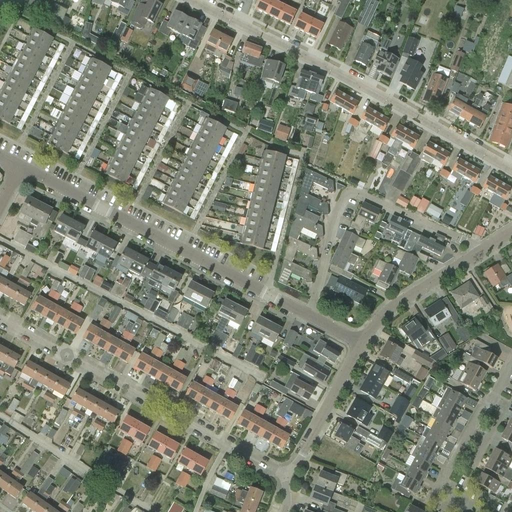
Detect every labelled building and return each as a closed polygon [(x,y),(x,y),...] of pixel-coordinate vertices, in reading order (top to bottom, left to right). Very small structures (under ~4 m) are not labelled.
[(49,20),(56,5),(45,0),(43,0),(37,14),(49,20)] [(113,0),(112,4),(119,7),(117,12),(128,17),(134,5),(128,2),(129,0),(113,0)] [(139,30),(142,29),(143,27),(144,28),(147,21),(153,24),(161,6),(149,0),(144,11),(138,8),(131,22),(130,23),(131,26),(139,30)] [(267,15),(273,1),(271,0),(260,0),(255,10),(267,15)] [(348,5),(350,0),(338,0),(337,3),(340,4),(334,16),(341,20),(348,4),(348,5)] [(379,3),(371,0),(364,0),(356,23),(367,29),(379,3)] [(284,6),(273,1),(267,15),(278,20),(284,6)] [(56,5),(49,20),(54,22),(62,26),(64,22),(60,20),(64,10),(61,8),(56,5)] [(296,12),(284,6),(278,20),(289,26),(296,12)] [(453,15),(462,17),(464,8),(456,6),(453,15)] [(171,30),(180,35),(188,19),(176,12),(170,24),(164,21),(158,32),(168,37),(171,30)] [(305,34),(312,20),(300,14),(293,28),(305,34)] [(202,26),(188,19),(180,35),(177,41),(196,51),(202,40),(196,37),(202,26)] [(323,25),(312,20),(305,34),(316,39),(323,25)] [(117,44),(126,26),(121,23),(117,30),(115,30),(110,41),(117,44)] [(351,31),(338,24),(328,45),(340,51),(344,41),(346,42),(351,31)] [(33,29),(29,37),(51,48),(55,40),(33,29)] [(204,49),(213,54),(212,56),(214,57),(214,56),(218,48),(223,36),(213,31),(204,49)] [(366,67),(374,51),(375,52),(379,44),(378,44),(381,38),(367,32),(365,38),(362,37),(358,45),(360,46),(353,61),(366,67)] [(95,45),(98,40),(85,33),(82,38),(95,45)] [(120,41),(126,43),(129,37),(123,34),(120,41)] [(233,41),(223,36),(218,48),(214,56),(214,57),(219,59),(222,53),(226,55),(233,41)] [(29,37),(25,45),(47,56),(51,48),(29,37)] [(412,57),(418,41),(408,38),(402,53),(412,57)] [(397,59),(385,54),(390,42),(384,39),(373,64),(379,66),(376,72),(389,77),(397,59)] [(472,54),(475,45),(466,41),(462,51),(472,54)] [(56,52),(60,55),(64,47),(60,44),(56,52)] [(245,44),(239,61),(255,67),(261,50),(245,44)] [(25,45),(21,52),(43,64),(47,56),(25,45)] [(21,52),(17,60),(39,71),(43,64),(21,52)] [(56,62),(60,55),(56,52),(52,60),(56,62)] [(457,73),(464,54),(457,52),(450,71),(457,73)] [(219,67),(222,76),(223,74),(226,76),(229,72),(225,70),(229,62),(230,62),(231,58),(226,55),(219,67)] [(496,83),(498,84),(504,86),(506,81),(508,76),(511,71),(511,67),(511,59),(507,57),(496,83)] [(17,60),(13,68),(35,79),(39,71),(17,60)] [(48,67),(52,70),(56,62),(52,60),(48,67)] [(87,67),(107,78),(111,70),(91,60),(87,67)] [(422,67),(408,60),(399,77),(402,78),(399,83),(414,91),(422,74),(419,72),(422,67)] [(267,61),(264,61),(259,81),(273,85),(273,83),(278,85),(284,67),(267,61)] [(48,77),(52,70),(48,67),(44,75),(48,77)] [(103,86),(107,78),(87,67),(83,75),(103,86)] [(13,68),(9,76),(31,87),(35,79),(13,68)] [(306,92),(312,74),(302,70),(298,80),(299,80),(296,88),(292,87),(289,96),(298,99),(301,90),(306,92)] [(192,93),(198,79),(186,73),(179,86),(192,93)] [(448,80),(432,73),(421,101),(437,107),(448,80)] [(117,74),(113,82),(118,84),(122,77),(117,74)] [(312,74),(306,92),(312,94),(312,96),(311,96),(310,100),(320,104),(323,97),(317,95),(320,87),(323,78),(312,74)] [(48,77),(44,75),(40,83),(44,85),(48,77)] [(99,93),(103,86),(83,75),(79,83),(99,93)] [(9,76),(5,83),(27,95),(31,87),(9,76)] [(114,92),(118,84),(113,82),(109,90),(114,92)] [(5,83),(1,91),(23,102),(27,95),(5,83)] [(40,93),(44,85),(40,83),(36,90),(40,93)] [(95,101),(99,93),(79,83),(75,91),(95,101)] [(458,118),(464,106),(475,86),(470,83),(465,92),(466,94),(464,96),(462,95),(461,98),(457,95),(448,112),(458,118)] [(148,89),(144,97),(165,108),(169,100),(148,89)] [(40,93),(36,90),(32,98),(36,100),(40,93)] [(114,92),(109,90),(105,97),(110,100),(114,92)] [(1,91),(0,92),(0,100),(18,110),(23,102),(1,91)] [(91,109),(95,101),(75,91),(71,98),(91,109)] [(330,103),(342,109),(348,98),(336,91),(330,103)] [(106,107),(110,100),(105,97),(101,105),(106,107)] [(161,116),(165,108),(144,97),(140,105),(161,116)] [(32,108),(36,100),(32,98),(28,105),(32,108)] [(88,116),(91,109),(71,98),(67,106),(88,116)] [(359,104),(348,98),(342,109),(353,115),(359,104)] [(470,109),(464,106),(458,118),(468,123),(475,112),(480,102),(476,99),(473,105),(472,104),(470,109)] [(0,100),(0,110),(14,118),(18,110),(0,100)] [(237,104),(224,100),(221,111),(225,112),(225,114),(233,117),(234,115),(237,104)] [(309,103),(307,113),(314,114),(316,104),(309,103)] [(511,106),(501,103),(498,113),(511,117),(511,106)] [(175,104),(171,112),(176,114),(180,106),(175,104)] [(475,112),(468,123),(479,129),(485,117),(487,113),(490,107),(485,104),(482,110),(480,114),(475,112)] [(32,108),(28,105),(24,113),(29,115),(32,108)] [(97,113),(102,115),(106,107),(101,105),(97,113)] [(157,123),(161,116),(140,105),(136,112),(157,123)] [(84,124),(88,116),(67,106),(63,114),(84,124)] [(372,126),(378,115),(367,109),(361,120),(372,126)] [(14,118),(0,110),(0,120),(10,126),(14,118)] [(153,131),(157,123),(136,112),(132,120),(153,131)] [(172,122),(176,114),(171,112),(167,119),(172,122)] [(25,123),(29,115),(24,113),(20,121),(25,123)] [(98,122),(102,115),(97,113),(94,120),(98,122)] [(511,128),(511,117),(498,113),(494,122),(511,128)] [(80,132),(84,124),(63,114),(59,121),(80,132)] [(208,115),(207,116),(206,119),(218,125),(220,122),(208,115)] [(390,121),(378,115),(372,126),(383,132),(390,121)] [(317,119),(306,116),(304,123),(305,123),(302,131),(311,133),(313,125),(315,126),(317,119)] [(358,123),(350,118),(347,124),(356,129),(358,123)] [(167,119),(163,127),(168,129),(172,122),(167,119)] [(202,127),(222,138),(227,130),(218,125),(206,119),(202,127)] [(90,128),(94,130),(98,122),(94,120),(90,128)] [(149,139),(153,131),(132,120),(128,128),(149,139)] [(274,124),(260,120),(257,129),(271,133),(274,124)] [(25,123),(20,121),(16,128),(20,131),(25,123)] [(76,139),(80,132),(59,121),(55,129),(76,139)] [(511,139),(511,138),(511,128),(494,122),(491,132),(511,139)] [(290,130),(279,126),(275,138),(286,142),(290,130)] [(402,143),(403,143),(409,132),(398,126),(390,139),(394,141),(387,153),(381,164),(388,167),(393,157),(394,157),(395,156),(399,150),(398,150),(402,143)] [(164,137),(168,129),(163,127),(159,135),(164,137)] [(202,127),(198,135),(219,145),(222,138),(202,127)] [(90,138),(94,130),(90,128),(86,135),(90,138)] [(145,146),(149,139),(128,128),(124,135),(145,146)] [(72,147),(76,139),(55,129),(51,137),(72,147)] [(420,138),(409,132),(403,143),(414,149),(420,138)] [(508,149),(511,139),(491,132),(487,141),(508,149)] [(229,142),(233,144),(237,136),(233,134),(229,142)] [(82,143),(86,145),(90,138),(86,135),(82,143)] [(141,154),(145,146),(124,135),(120,143),(141,154)] [(155,142),(160,145),(164,137),(159,135),(155,142)] [(219,145),(198,135),(194,142),(215,153),(219,145)] [(389,140),(381,135),(377,141),(386,146),(389,140)] [(68,155),(72,147),(51,137),(47,145),(68,155)] [(156,152),(160,145),(155,142),(151,150),(156,152)] [(194,142),(190,150),(211,161),(215,153),(194,142)] [(229,152),(233,144),(229,142),(225,149),(229,152)] [(381,144),(376,142),(368,158),(375,161),(381,144)] [(78,151),(82,153),(86,145),(82,143),(78,151)] [(137,162),(141,154),(120,143),(116,151),(137,162)] [(242,155),(247,146),(242,143),(238,153),(242,155)] [(433,160),(439,149),(428,143),(422,154),(421,154),(419,157),(415,155),(405,174),(411,177),(420,160),(430,165),(433,160)] [(103,161),(106,154),(95,149),(92,156),(103,161)] [(221,157),(225,159),(229,152),(225,149),(221,157)] [(451,155),(439,149),(433,160),(444,167),(451,155)] [(147,158),(152,160),(156,152),(151,150),(147,158)] [(211,161),(190,150),(186,158),(207,169),(211,161)] [(82,153),(78,151),(74,158),(78,161),(82,153)] [(133,169),(137,162),(116,151),(112,158),(133,169)] [(261,161),(283,166),(285,157),(263,152),(261,161)] [(407,157),(399,170),(405,174),(415,155),(411,153),(408,158),(407,157)] [(221,167),(225,159),(221,157),(217,165),(221,167)] [(129,177),(133,169),(112,158),(108,166),(129,177)] [(148,168),(152,160),(147,158),(144,165),(148,168)] [(186,158),(182,165),(203,176),(207,169),(186,158)] [(452,171),(464,177),(470,166),(459,160),(452,171)] [(259,169),(281,174),(283,166),(261,161),(259,169)] [(144,165),(140,173),(144,175),(148,168),(144,165)] [(203,176),(182,165),(178,173),(199,184),(203,176)] [(217,175),(221,167),(217,165),(213,172),(217,175)] [(125,185),(129,177),(108,166),(104,174),(125,185)] [(481,172),(470,166),(464,177),(475,184),(481,172)] [(257,177),(279,183),(281,174),(259,169),(257,177)] [(299,192),(308,196),(313,184),(327,190),(327,193),(333,193),(333,182),(305,169),(299,192)] [(450,175),(441,170),(438,175),(447,180),(450,175)] [(213,182),(217,175),(213,172),(209,180),(213,182)] [(140,173),(136,180),(140,183),(144,175),(140,173)] [(178,173),(174,181),(195,192),(199,184),(178,173)] [(255,186),(277,191),(279,183),(257,177),(255,186)] [(483,188),(494,194),(500,183),(489,177),(483,188)] [(136,191),(140,183),(136,180),(132,188),(136,191)] [(209,180),(205,188),(210,190),(213,182),(209,180)] [(195,192),(174,181),(170,188),(191,199),(195,192)] [(500,183),(494,194),(505,201),(511,190),(500,183)] [(252,194),(275,200),(277,191),(255,186),(252,194)] [(170,188),(166,196),(187,207),(191,199),(170,188)] [(206,197),(210,190),(205,188),(201,195),(206,197)] [(327,205),(308,196),(299,192),(294,214),(302,218),(308,206),(322,213),(322,216),(328,216),(327,205)] [(473,195),(467,192),(459,204),(466,208),(473,195)] [(250,202),(273,208),(275,200),(252,194),(250,202)] [(415,194),(409,205),(425,214),(431,203),(415,194)] [(201,195),(197,203),(202,205),(206,197),(201,195)] [(187,207),(166,196),(162,204),(183,215),(187,207)] [(396,204),(406,209),(409,203),(399,198),(396,204)] [(25,215),(33,219),(40,205),(29,199),(19,219),(22,220),(25,215)] [(225,212),(227,204),(216,201),(214,209),(225,212)] [(248,211),(271,216),(273,208),(250,202),(248,211)] [(198,213),(202,205),(197,203),(193,210),(198,213)] [(351,222),(349,228),(359,233),(358,236),(365,221),(374,225),(379,212),(362,204),(353,223),(351,222)] [(439,219),(444,210),(432,204),(428,213),(439,219)] [(52,211),(40,205),(33,219),(30,225),(37,228),(40,223),(45,225),(47,221),(52,223),(57,214),(52,212),(52,211)] [(198,213),(193,210),(189,218),(194,221),(198,213)] [(246,219),(269,225),(271,216),(248,211),(246,219)] [(296,241),(297,241),(302,229),(316,235),(316,239),(322,238),(322,227),(302,218),(294,214),(288,237),(296,241)] [(0,232),(0,233),(8,237),(15,219),(7,216),(0,232)] [(54,232),(65,238),(73,222),(62,216),(54,232)] [(401,240),(406,243),(411,233),(406,230),(408,226),(400,222),(401,220),(392,216),(389,223),(386,221),(383,227),(386,228),(385,230),(394,234),(390,241),(399,245),(401,240)] [(244,228),(267,233),(269,225),(246,219),(244,228)] [(73,222),(65,238),(77,244),(85,228),(73,222)] [(479,225),(475,234),(482,237),(486,228),(479,225)] [(242,236),(265,242),(267,233),(244,228),(242,236)] [(345,232),(337,248),(351,255),(354,247),(361,250),(365,242),(357,238),(358,236),(359,233),(349,228),(346,232),(345,232)] [(12,241),(19,245),(25,233),(18,230),(12,241)] [(428,232),(425,237),(422,235),(421,237),(411,233),(406,243),(403,250),(410,254),(414,244),(440,256),(445,247),(439,244),(442,238),(428,232)] [(31,236),(25,233),(19,245),(25,248),(24,250),(35,256),(38,250),(27,245),(31,236)] [(86,249),(97,254),(105,239),(94,233),(86,249)] [(265,242),(242,236),(240,245),(262,250),(265,242)] [(296,241),(288,237),(283,259),(291,263),(296,251),(311,258),(311,261),(317,261),(316,250),(297,241),(296,241)] [(105,239),(97,254),(109,260),(117,245),(105,239)] [(351,255),(337,248),(329,265),(343,272),(341,276),(350,281),(353,276),(343,271),(347,264),(354,267),(358,258),(351,255)] [(46,260),(52,263),(57,252),(51,249),(46,260)] [(118,265),(129,271),(137,255),(126,249),(118,265)] [(400,262),(397,269),(396,270),(397,270),(399,271),(409,276),(416,259),(425,263),(428,258),(417,253),(414,258),(397,250),(393,259),(400,262)] [(57,252),(52,263),(57,266),(63,255),(57,252)] [(146,278),(153,266),(148,263),(149,261),(137,255),(129,271),(141,277),(141,276),(146,278)] [(0,276),(0,292),(3,295),(10,283),(4,280),(9,270),(14,262),(15,260),(10,258),(5,267),(0,276)] [(291,263),(283,259),(277,283),(285,287),(291,274),(305,281),(306,284),(312,283),(311,272),(291,263)] [(396,270),(397,269),(378,261),(374,269),(381,273),(375,286),(387,292),(389,287),(391,287),(399,271),(397,270),(396,270)] [(15,286),(10,283),(3,295),(14,301),(26,279),(31,271),(33,267),(27,264),(21,276),(20,276),(15,286)] [(72,265),(69,272),(77,276),(80,269),(72,265)] [(78,277),(84,280),(90,269),(83,266),(78,277)] [(157,268),(153,266),(146,278),(150,280),(147,285),(152,288),(155,282),(162,286),(170,272),(158,266),(157,268)] [(498,266),(491,270),(489,269),(485,271),(486,274),(485,274),(493,288),(500,284),(503,289),(510,285),(511,288),(511,275),(506,279),(498,266)] [(94,272),(90,269),(84,280),(89,282),(94,272)] [(170,272),(162,286),(172,291),(167,302),(172,305),(178,293),(174,291),(181,278),(170,272)] [(326,285),(334,289),(338,280),(330,276),(326,285)] [(366,291),(339,277),(332,291),(359,305),(366,291)] [(26,279),(14,301),(25,307),(31,295),(25,292),(30,282),(26,279)] [(51,291),(48,297),(52,299),(59,286),(60,284),(54,281),(49,290),(51,291)] [(110,293),(116,296),(121,285),(115,282),(110,293)] [(195,303),(203,289),(192,283),(184,298),(195,303)] [(479,298),(470,284),(453,295),(462,309),(479,298)] [(126,288),(121,285),(116,296),(121,299),(126,288)] [(59,286),(52,299),(57,302),(60,296),(64,289),(59,286)] [(203,289),(195,303),(206,309),(214,294),(203,289)] [(488,305),(483,297),(479,300),(483,307),(488,305)] [(43,317),(50,304),(39,298),(32,310),(43,317)] [(142,309),(149,312),(154,301),(148,298),(142,309)] [(77,305),(74,311),(79,314),(82,308),(81,308),(84,302),(81,300),(78,306),(77,305)] [(159,304),(154,301),(149,312),(153,314),(159,304)] [(229,321),(236,306),(225,301),(218,315),(222,317),(215,331),(209,343),(216,347),(222,334),(228,320),(229,321)] [(447,311),(441,302),(425,312),(435,328),(451,317),(454,321),(459,317),(453,307),(447,311)] [(61,310),(50,304),(43,317),(54,323),(61,310)] [(91,316),(89,319),(95,322),(103,309),(97,305),(96,306),(91,316)] [(113,324),(121,309),(115,306),(107,321),(113,324)] [(236,306),(229,321),(240,327),(247,312),(236,306)] [(72,316),(61,310),(54,323),(65,329),(72,316)] [(166,317),(157,312),(154,317),(164,322),(166,317)] [(175,326),(182,329),(188,316),(182,313),(175,326)] [(83,322),(72,316),(65,329),(76,335),(83,322)] [(188,316),(182,329),(186,331),(193,319),(188,316)] [(252,333),(262,338),(270,324),(260,318),(252,333)] [(134,325),(129,334),(126,340),(125,340),(123,345),(127,347),(133,337),(134,337),(141,323),(137,320),(134,325)] [(423,331),(415,320),(401,329),(412,344),(416,340),(421,348),(429,342),(431,344),(436,340),(428,328),(423,331)] [(270,324),(262,338),(274,344),(281,330),(270,324)] [(94,345),(101,332),(90,326),(83,339),(94,345)] [(105,351),(116,357),(123,345),(125,340),(126,340),(129,334),(124,331),(121,337),(120,337),(118,342),(112,339),(105,351)] [(296,335),(289,331),(283,344),(290,348),(296,335)] [(94,345),(105,351),(112,339),(101,332),(94,345)] [(227,337),(222,334),(216,347),(221,349),(227,337)] [(438,340),(447,355),(457,349),(447,334),(438,340)] [(316,361),(323,365),(326,360),(333,364),(340,354),(319,341),(312,351),(320,356),(316,361)] [(475,360),(476,361),(492,370),(498,360),(484,353),(487,348),(476,341),(473,346),(480,350),(475,360)] [(249,364),(256,351),(255,351),(260,343),(257,342),(255,347),(251,345),(243,361),(249,364)] [(403,351),(388,343),(381,357),(395,364),(403,351)] [(127,347),(123,345),(116,357),(127,364),(134,351),(127,347)] [(242,348),(237,345),(232,356),(236,359),(242,348)] [(0,361),(3,363),(9,352),(0,346),(0,361)] [(155,357),(158,351),(154,348),(150,354),(155,357)] [(430,359),(437,363),(447,356),(443,350),(430,359)] [(265,356),(256,351),(249,364),(258,369),(265,356)] [(433,361),(415,351),(410,359),(429,369),(433,361)] [(0,368),(0,375),(2,377),(5,371),(7,370),(9,366),(14,369),(20,358),(9,352),(3,363),(0,368)] [(330,370),(323,365),(316,361),(303,354),(296,366),(323,383),(330,370)] [(469,364),(463,374),(480,383),(486,373),(473,366),(476,361),(475,360),(464,354),(461,360),(469,364)] [(134,367),(146,374),(153,361),(141,355),(134,367)] [(294,364),(279,357),(275,364),(290,372),(294,364)] [(175,360),(172,366),(177,369),(180,363),(177,361),(176,361),(175,360)] [(218,362),(214,360),(208,369),(213,372),(218,362)] [(164,367),(153,361),(146,374),(157,380),(164,367)] [(21,373),(32,379),(38,368),(27,362),(21,373)] [(368,378),(382,386),(390,373),(375,365),(368,378)] [(175,373),(164,367),(157,380),(168,386),(175,373)] [(422,383),(428,372),(420,367),(414,378),(422,383)] [(42,385),(49,374),(38,368),(32,379),(42,385)] [(411,379),(403,374),(393,369),(390,374),(408,385),(410,381),(412,382),(413,380),(411,379)] [(186,380),(175,373),(168,386),(179,392),(186,380)] [(42,385),(53,391),(59,379),(49,374),(42,385)] [(475,392),(480,383),(463,374),(458,383),(451,379),(448,384),(460,391),(463,385),(475,392)] [(205,376),(202,382),(207,385),(210,379),(205,376)] [(429,392),(435,381),(429,377),(423,389),(429,392)] [(375,399),(382,386),(368,378),(360,391),(375,399)] [(59,379),(53,391),(64,397),(70,385),(59,379)] [(221,399),(215,396),(208,409),(219,415),(226,402),(228,397),(228,398),(237,382),(232,379),(224,395),(221,399)] [(24,381),(21,387),(26,390),(29,384),(24,381)] [(288,390),(272,381),(269,387),(285,396),(288,390)] [(314,391),(297,381),(291,392),(308,401),(314,391)] [(241,384),(237,382),(228,398),(233,400),(236,394),(241,384)] [(29,384),(26,390),(31,393),(34,387),(29,384)] [(193,384),(186,396),(197,402),(204,390),(193,384)] [(410,386),(404,395),(411,399),(416,390),(410,386)] [(448,388),(441,400),(461,410),(466,400),(452,392),(453,391),(448,388)] [(427,392),(422,389),(417,397),(422,400),(427,392)] [(76,418),(79,412),(82,407),(88,396),(77,390),(71,401),(77,404),(67,420),(73,422),(75,418),(76,418)] [(204,390),(197,402),(208,409),(215,396),(204,390)] [(45,393),(42,399),(47,402),(50,396),(45,393)] [(253,404),(257,397),(251,393),(247,400),(253,404)] [(50,396),(47,402),(52,404),(55,398),(50,396)] [(99,402),(88,396),(82,407),(92,413),(99,402)] [(398,396),(391,408),(388,413),(401,420),(410,403),(398,396)] [(287,398),(278,415),(285,418),(294,402),(287,398)] [(422,402),(416,398),(411,406),(417,410),(422,402)] [(13,414),(19,403),(13,399),(7,410),(13,414)] [(373,418),(368,415),(371,409),(356,400),(347,415),(368,427),(373,418)] [(456,419),(461,410),(441,400),(436,409),(456,419)] [(103,419),(109,407),(99,402),(92,413),(103,419)] [(237,408),(226,402),(219,415),(230,421),(237,408)] [(237,425),(248,431),(256,418),(258,414),(261,408),(257,405),(251,416),(244,412),(237,425)] [(120,413),(109,407),(103,419),(114,425),(120,413)] [(67,412),(62,409),(57,419),(56,419),(55,420),(53,424),(58,427),(62,422),(67,412)] [(456,419),(436,409),(432,418),(437,420),(451,428),(456,419)] [(20,410),(17,418),(23,421),(26,413),(20,410)] [(303,415),(312,419),(314,413),(305,410),(303,415)] [(412,420),(405,416),(400,425),(407,429),(412,420)] [(120,431),(131,437),(138,423),(127,417),(120,431)] [(278,417),(275,424),(280,426),(283,420),(278,417)] [(266,424),(256,418),(248,431),(259,437),(266,424)] [(451,428),(437,420),(431,430),(446,438),(451,428)] [(95,421),(91,427),(97,430),(100,424),(95,421)] [(149,429),(138,423),(131,437),(142,443),(149,429)] [(277,430),(266,424),(259,437),(270,443),(277,430)] [(0,434),(4,437),(9,430),(3,425),(0,429),(0,434)] [(45,436),(49,428),(44,425),(39,433),(45,436)] [(341,425),(340,427),(339,426),(335,433),(337,434),(335,437),(345,443),(343,447),(358,456),(363,447),(358,444),(359,442),(351,437),(353,432),(341,425)] [(405,429),(400,426),(394,436),(400,439),(405,429)] [(382,427),(376,438),(387,444),(393,434),(382,427)] [(387,444),(376,438),(357,428),(354,433),(365,439),(364,441),(383,451),(387,444)] [(51,440),(56,432),(51,429),(47,437),(51,440)] [(511,444),(511,450),(511,451),(511,431),(507,429),(502,439),(511,444)] [(288,436),(277,430),(270,443),(281,449),(288,436)] [(446,438),(431,430),(426,440),(441,448),(446,438)] [(160,453),(168,440),(157,434),(149,447),(160,453)] [(72,440),(67,437),(62,446),(66,449),(72,440)] [(436,457),(441,448),(426,440),(421,437),(416,447),(421,449),(436,457)] [(123,440),(116,451),(121,454),(127,442),(123,440)] [(179,446),(168,440),(160,453),(171,460),(179,446)] [(127,442),(121,454),(125,456),(132,445),(127,442)] [(85,447),(80,445),(75,454),(79,457),(85,447)] [(411,456),(416,459),(430,467),(436,457),(421,449),(416,447),(416,446),(411,456)] [(190,470),(197,456),(186,450),(179,464),(190,470)] [(496,450),(491,459),(509,469),(511,462),(511,451),(509,457),(496,450)] [(20,471),(26,475),(40,455),(34,451),(20,471)] [(152,456),(145,468),(150,470),(156,458),(152,456)] [(208,462),(197,456),(190,470),(201,476),(208,462)] [(156,458),(150,470),(154,473),(161,461),(156,458)] [(430,467),(416,459),(411,468),(425,476),(430,467)] [(499,476),(496,481),(501,484),(511,489),(511,486),(511,482),(511,479),(511,470),(509,469),(491,459),(486,469),(499,476)] [(425,476),(411,468),(406,478),(420,486),(425,476)] [(11,474),(16,478),(20,472),(19,472),(15,469),(11,474)] [(20,472),(16,478),(13,482),(5,493),(16,500),(23,489),(17,484),(19,481),(20,481),(24,475),(20,472)] [(175,484),(180,487),(187,475),(181,472),(175,484)] [(321,473),(315,487),(333,494),(336,484),(342,487),(346,476),(335,472),(333,478),(321,473)] [(501,484),(496,481),(483,474),(478,484),(495,494),(501,484)] [(3,475),(0,479),(0,488),(5,493),(13,482),(3,475)] [(190,477),(187,475),(180,487),(184,489),(190,477)] [(22,505),(32,511),(47,491),(46,491),(53,482),(48,478),(35,497),(30,494),(22,505)] [(89,487),(93,481),(88,478),(84,484),(89,487)] [(415,496),(420,486),(406,478),(403,483),(397,480),(392,490),(410,499),(413,494),(415,496)] [(80,484),(75,480),(67,492),(72,496),(80,484)] [(227,493),(212,487),(210,494),(224,500),(227,493)] [(329,503),(333,494),(315,487),(310,501),(322,506),(320,511),(321,511),(340,511),(334,509),(336,505),(329,503)] [(246,500),(258,504),(263,493),(251,488),(248,494),(243,491),(242,493),(236,490),(234,495),(240,497),(246,500)] [(47,491),(32,511),(46,511),(50,508),(44,504),(51,494),(47,491)] [(103,508),(110,497),(104,493),(97,504),(103,508)] [(242,511),(244,511),(255,511),(258,504),(246,500),(240,497),(234,495),(232,501),(244,505),(242,511)] [(61,501),(57,507),(62,510),(66,505),(61,501)] [(73,511),(80,511),(85,506),(79,502),(73,511)]
